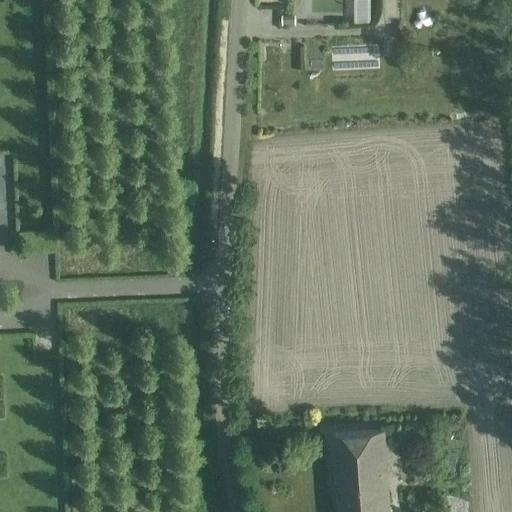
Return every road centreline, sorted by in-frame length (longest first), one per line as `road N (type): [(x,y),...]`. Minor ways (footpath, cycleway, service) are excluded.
road 1 (unclassified): [(223,285),(238,0)]
road 2 (unclassified): [(238,511),(223,422),(223,285)]
road 3 (residential): [(38,292),(223,285)]
